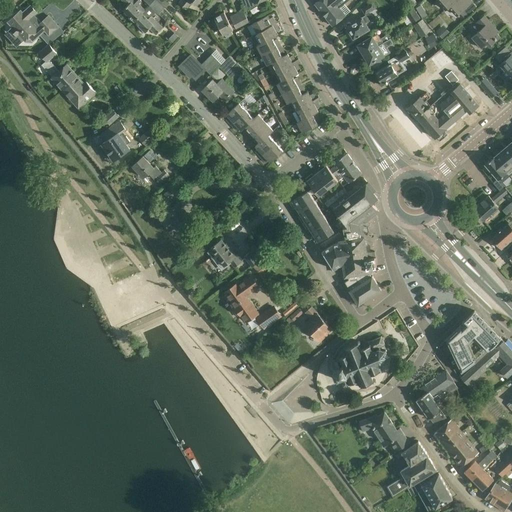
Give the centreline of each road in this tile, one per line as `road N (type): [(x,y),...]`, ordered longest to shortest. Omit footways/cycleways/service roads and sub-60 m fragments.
road 1 (residential): [(158,287),(285,432),(395,395)]
road 2 (residential): [(403,292),(361,323),(266,179)]
road 3 (residential): [(266,179),(161,68)]
road 4 (primary): [(366,130),(293,0)]
road 5 (unclassified): [(473,502),(395,395)]
road 6 (primary): [(511,309),(428,218)]
